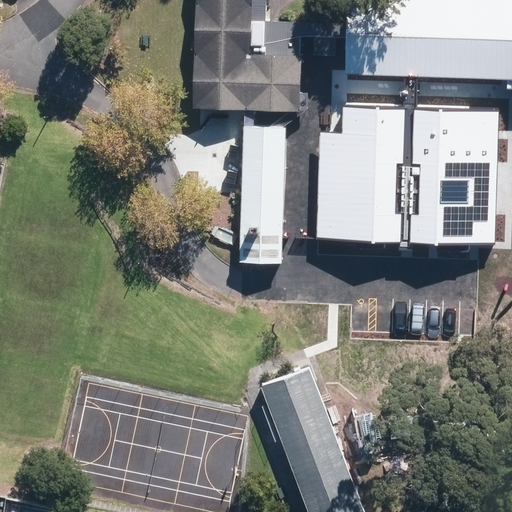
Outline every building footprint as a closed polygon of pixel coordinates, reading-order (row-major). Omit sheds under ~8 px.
[(193,0),(192,118),(298,119),(299,15),(249,15),(248,0),(193,0)] [(511,3),(407,0),(349,0),(346,87),(511,91),(511,3)] [(337,32),(312,32),(311,56),(337,56),(337,32)] [(460,109),(362,106),(360,180),(458,183),(460,109)] [(283,131),(236,129),(232,272),(279,273),(283,131)] [(464,203),(360,200),(358,266),(462,269),(464,203)] [(355,511),(364,509),(312,374),(251,398),(296,511),(355,511)] [(376,411),(345,411),(344,442),(375,443),(376,411)]
